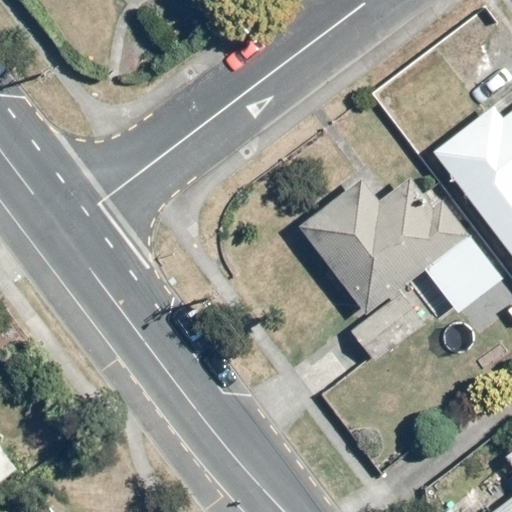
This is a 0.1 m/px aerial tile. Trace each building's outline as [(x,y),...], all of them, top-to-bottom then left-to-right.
[(511,110),(502,118),(494,108),(437,149),(511,252),(511,110)] [(428,268),(473,235),(445,197),(433,205),(413,178),(381,201),(365,179),(304,224),(373,318),(406,294),(402,287),(428,268)] [(473,235),(428,268),(460,312),(505,279),(473,235)] [(406,294),(373,318),(354,332),(375,360),(427,322),(406,294)] [(365,362),(344,332),(297,365),(318,395),(365,362)] [(0,480),(18,467),(0,441),(0,480)] [(511,511),(511,451),(433,511),(483,511),(488,508),(491,511),(511,511)]
